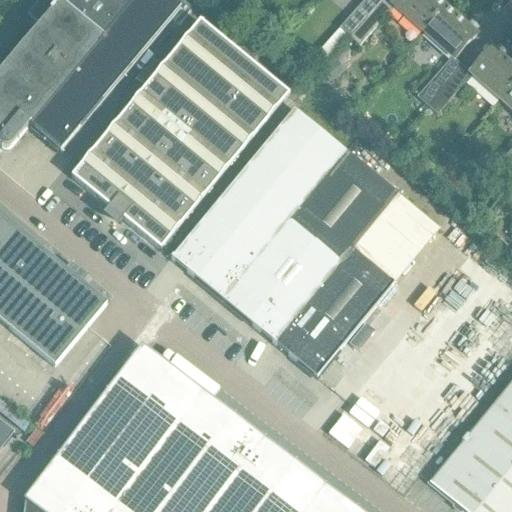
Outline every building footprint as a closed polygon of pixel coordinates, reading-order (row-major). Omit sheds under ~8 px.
[(0,73),(0,151),(0,152),(2,153),(3,153),(5,153),(7,153),(9,152),(10,151),(28,130),(59,157),(180,14),(164,0),(62,0),(58,5),(51,0),(40,0),(26,17),(39,28),(0,73)] [(339,32),(332,40),(340,47),(348,39),(349,40),(382,2),(381,2),(379,0),(363,0),(365,1),(338,31),(339,32)] [(382,2),(349,40),(358,49),(392,11),(421,37),(445,10),(433,0),(397,0),(390,9),(382,2)] [(449,62),(416,100),(426,109),(460,71),(453,65),(477,38),(445,10),(421,37),(449,62)] [(198,25),(71,181),(107,211),(108,219),(114,224),(122,223),(160,254),(287,98),(198,25)] [(460,71),(426,109),(436,118),(470,80),(500,106),(511,92),(511,68),(492,51),(468,78),(460,71)] [(329,86),(344,73),(335,62),(320,75),(329,86)] [(511,117),(511,149),(494,170),(505,180),(511,172),(511,92),(500,106),(511,117)] [(292,113),(169,262),(218,302),(341,153),(292,113)] [(341,153),(218,302),(266,342),(389,193),(341,153)] [(389,193),(266,342),(315,382),(392,289),(351,255),(397,199),(389,193)] [(0,325),(53,370),(105,308),(0,220),(0,325)] [(24,504),(22,511),(114,511),(202,398),(141,351),(24,504)] [(511,511),(511,386),(429,488),(458,511),(511,511)] [(202,398),(114,511),(211,511),(263,444),(202,398)] [(0,452),(14,436),(0,424),(0,452)] [(263,444),(211,511),(307,511),(324,491),(263,444)] [(351,511),(324,491),(307,511),(351,511)]
